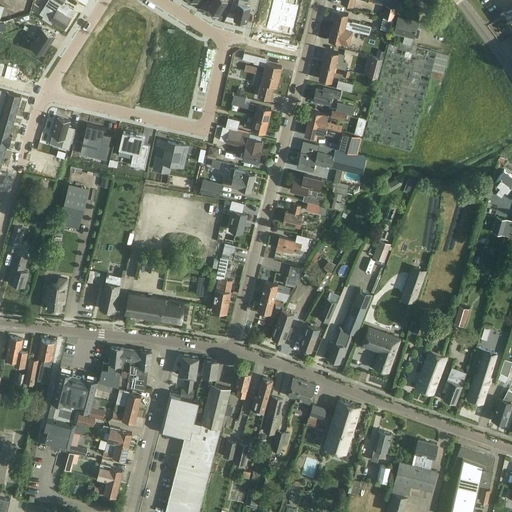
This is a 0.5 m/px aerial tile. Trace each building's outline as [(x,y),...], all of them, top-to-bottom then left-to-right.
[(48,0),(40,13),(45,17),(44,18),(53,24),(55,22),(66,30),(70,24),(71,23),(78,13),(65,4),(67,0),(48,0)] [(213,0),(208,9),(218,15),(227,0),(213,0)] [(245,0),(238,0),(234,20),(246,23),(249,9),(256,11),(258,0),(248,0),(248,1),(245,0)] [(278,3),(275,14),(298,19),(301,8),(285,4),(286,0),(280,0),(279,3),(278,3)] [(383,15),(383,17),(393,20),(394,17),(396,8),(386,5),(383,15)] [(334,19),(332,25),(344,28),(352,30),(352,29),(354,30),(359,31),(362,32),(366,33),(369,33),(371,25),(352,20),(352,22),(346,20),(348,13),(346,13),(336,10),(336,11),(333,10),(331,18),(334,19)] [(275,14),(272,26),(273,26),(272,32),(278,33),(280,27),(296,31),(298,19),(275,14)] [(443,73),(446,64),(448,54),(411,45),(413,37),(413,38),(418,22),(398,16),(394,32),(405,35),(403,42),(390,39),(363,138),(410,151),(430,78),(441,81),(443,73)] [(20,17),(10,20),(13,30),(24,27),(20,17)] [(383,17),(380,29),(390,31),(393,20),(383,17)] [(349,44),(352,30),(344,28),(332,25),(329,39),(341,42),(349,44)] [(42,28),(30,46),(43,54),(55,36),(42,28)] [(445,36),(443,42),(455,45),(457,39),(445,36)] [(326,49),(322,64),(335,67),(344,69),(346,62),(342,61),(344,54),(336,52),(326,49)] [(378,49),(376,56),(382,58),(384,51),(378,49)] [(263,72),(279,76),(282,66),(264,62),(265,57),(244,52),(243,58),(254,61),(254,63),(265,66),(263,72)] [(372,56),(367,74),(377,77),(382,58),(376,56),(372,56)] [(319,78),(329,81),(331,81),(335,67),(322,64),(319,78)] [(258,95),(258,96),(268,98),(272,84),(277,86),(279,76),(263,72),(258,95)] [(336,88),(351,91),(353,84),(338,80),(336,88)] [(0,88),(0,102),(18,108),(21,95),(0,88)] [(238,88),(236,94),(243,96),(245,89),(238,88)] [(324,88),(323,90),(316,88),(313,100),(330,104),(332,96),(339,98),(341,92),(324,88)] [(256,110),(254,117),(268,120),(271,108),(257,104),(257,105),(249,103),(249,104),(244,102),(246,97),(243,96),(236,94),(234,94),(233,98),(232,97),(231,102),(232,102),(232,103),(248,108),(256,110)] [(0,116),(14,120),(18,108),(0,102),(0,116)] [(336,110),(352,114),(354,106),(338,102),(336,110)] [(322,113),(320,112),(311,110),(308,122),(335,129),(341,131),(341,130),(343,126),(326,122),(328,114),(322,113)] [(344,119),(345,113),(332,110),(330,116),(344,119)] [(0,129),(12,133),(11,132),(14,120),(0,116),(0,129)] [(64,139),(62,147),(69,149),(75,128),(69,126),(70,121),(71,121),(71,120),(57,116),(57,117),(58,117),(52,135),(52,136),(64,139)] [(237,129),(240,120),(228,117),(226,126),(237,129)] [(268,120),(254,117),(253,123),(245,121),(243,126),(251,128),(251,129),(265,132),(268,120)] [(305,135),(314,137),(316,138),(317,132),(333,136),(335,129),(308,122),(305,135)] [(87,123),(83,142),(80,153),(92,155),(106,159),(112,136),(103,133),(104,127),(87,123)] [(355,133),(362,131),(360,123),(353,125),(355,133)] [(243,158),(248,160),(258,162),(261,149),(260,149),(262,140),(254,138),(248,137),(249,133),(225,127),(222,139),(246,145),(243,158)] [(0,143),(8,146),(12,133),(0,129),(0,143)] [(341,131),(337,148),(357,153),(361,137),(361,136),(354,134),(341,130),(341,131)] [(124,131),(120,147),(134,150),(130,164),(145,168),(150,144),(141,142),(143,136),(133,133),(130,132),(130,133),(124,131)] [(160,138),(153,168),(169,172),(171,164),(183,167),(189,145),(160,138)] [(300,153),(363,168),(366,155),(357,153),(337,148),(335,148),(303,140),(300,153)] [(209,146),(207,155),(216,157),(219,148),(209,146)] [(315,162),(337,167),(334,181),(340,182),(343,169),(361,173),(363,168),(300,153),(297,165),(313,169),(315,162)] [(213,160),(211,166),(219,169),(221,162),(213,160)] [(231,178),(233,179),(232,184),(240,186),(239,187),(251,190),(255,173),(244,171),(244,170),(232,167),(230,173),(231,178)] [(511,183),(511,175),(504,169),(495,182),(501,187),(496,193),(500,196),(500,197),(501,196),(502,197),(507,189),(508,189),(511,183)] [(291,189),(301,192),(306,193),(304,200),(320,204),(322,196),(316,195),(318,188),(319,188),(321,179),(303,174),(302,179),(294,177),(291,189)] [(397,177),(387,185),(391,191),(402,183),(397,177)] [(203,179),(200,192),(219,197),(223,184),(203,179)] [(342,210),(344,204),(349,185),(334,181),(331,191),(335,192),(331,206),(342,210)] [(57,223),(79,229),(89,190),(69,184),(57,223)] [(232,220),(244,223),(247,214),(242,212),(244,203),(232,200),(229,210),(232,211),(231,216),(233,216),(232,220)] [(318,213),(320,205),(308,202),(306,210),(318,213)] [(283,222),(293,224),(299,226),(302,214),(299,214),(301,205),(293,203),(291,212),(286,210),(283,222)] [(506,219),(496,216),(492,232),(502,234),(506,219)] [(230,229),(232,229),(242,232),(244,223),(232,220),(230,229)] [(22,228),(15,226),(10,242),(17,243),(22,228)] [(295,240),(289,238),(279,236),(276,247),(292,251),(293,248),(306,251),(309,237),(297,234),(295,240)] [(373,257),(384,261),(391,244),(379,240),(373,257)] [(498,240),(496,248),(502,249),(504,242),(498,240)] [(224,246),(221,257),(233,260),(235,248),(224,246)] [(15,252),(12,263),(9,272),(12,273),(10,281),(24,285),(28,271),(23,270),(27,256),(15,252)] [(323,267),(323,266),(312,285),(321,290),(332,271),(331,271),(336,264),(327,259),(323,267)] [(412,265),(401,298),(415,303),(427,270),(412,265)] [(304,274),(301,279),(306,282),(309,276),(304,274)] [(107,310),(114,277),(107,275),(102,298),(100,308),(107,310)] [(297,277),(287,275),(285,284),(295,286),(297,277)] [(46,283),(44,303),(47,303),(46,310),(61,312),(62,303),(66,303),(68,277),(57,276),(57,281),(53,280),(53,283),(46,283)] [(114,277),(107,310),(114,311),(121,279),(114,277)] [(216,289),(214,300),(212,310),(227,313),(231,292),(230,292),(232,281),(221,279),(219,289),(216,289)] [(265,281),(261,296),(284,301),(286,301),(289,293),(276,290),(278,284),(265,281)] [(359,288),(342,330),(355,335),(372,293),(359,288)] [(311,289),(299,309),(306,313),(318,293),(311,289)] [(128,293),(127,303),(125,313),(181,322),(185,302),(128,293)] [(284,301),(261,296),(258,310),(270,314),(273,301),(276,302),(275,304),(283,306),(284,301)] [(327,298),(319,317),(328,321),(336,302),(331,299),(328,298),(327,298)] [(458,303),(454,320),(465,324),(470,307),(458,303)] [(284,342),(294,313),(282,309),(272,337),(284,342)] [(415,323),(411,334),(417,335),(418,331),(420,325),(421,324),(415,323)] [(420,325),(418,331),(425,333),(427,327),(420,325)] [(305,331),(303,338),(299,347),(311,351),(317,336),(320,329),(313,326),(313,327),(312,326),(305,331)] [(400,338),(369,327),(362,344),(379,350),(373,366),(388,372),(400,338)] [(487,340),(489,331),(484,329),(481,338),(487,340)] [(336,336),(332,348),(328,358),(339,362),(342,354),(344,355),(351,335),(341,332),(339,337),(336,336)] [(6,358),(16,360),(15,364),(25,366),(28,351),(21,349),(23,338),(10,336),(6,358)] [(39,348),(38,355),(45,356),(44,364),(50,365),(53,351),(55,341),(41,339),(39,348)] [(128,387),(132,349),(123,348),(110,347),(109,363),(103,362),(103,367),(101,367),(98,379),(113,383),(128,387)] [(475,372),(470,389),(467,398),(483,403),(490,377),(489,376),(496,352),(477,347),(470,371),(475,372)] [(139,366),(140,350),(132,349),(128,387),(146,391),(148,367),(139,366)] [(448,356),(429,349),(415,387),(433,394),(448,356)] [(139,366),(148,367),(151,367),(153,351),(141,350),(140,350),(139,366)] [(195,377),(199,357),(183,355),(180,375),(187,376),(185,389),(182,388),(181,395),(192,397),(193,390),(191,390),(193,377),(195,377)] [(31,358),(28,373),(26,383),(34,384),(38,359),(31,358)] [(204,358),(203,368),(202,374),(209,375),(208,383),(211,384),(211,383),(215,384),(219,360),(204,358)] [(504,358),(500,372),(501,373),(508,377),(508,376),(511,363),(511,360),(507,359),(504,358)] [(452,367),(447,380),(443,389),(446,390),(443,397),(455,402),(467,373),(452,367)] [(59,369),(40,444),(69,451),(69,450),(71,445),(79,414),(80,407),(90,409),(91,406),(98,379),(59,369)] [(239,370),(237,380),(235,386),(239,387),(237,396),(245,398),(249,383),(251,373),(239,370)] [(25,373),(19,372),(17,382),(23,383),(25,373)] [(273,379),(263,376),(257,396),(255,396),(251,409),(263,413),(273,379)] [(287,394),(309,402),(316,384),(293,376),(287,394)] [(97,383),(96,388),(111,391),(113,383),(98,379),(97,383)] [(165,511),(167,511),(199,511),(230,388),(215,384),(211,383),(211,384),(201,422),(194,420),(190,437),(184,436),(165,511)] [(120,389),(118,394),(116,403),(125,406),(138,409),(141,395),(129,392),(129,391),(120,389)] [(506,423),(509,414),(511,404),(511,392),(508,391),(505,399),(499,397),(492,419),(506,423)] [(163,430),(184,436),(190,437),(194,420),(199,402),(181,397),(171,394),(163,430)] [(272,396),(270,406),(264,431),(275,433),(283,399),(272,396)] [(339,399),(336,408),(323,445),(345,452),(361,406),(339,399)] [(313,404),(309,414),(319,417),(322,407),(313,404)] [(88,416),(95,418),(103,420),(106,410),(91,406),(90,409),(88,416)] [(135,422),(138,409),(125,406),(123,414),(114,412),(112,418),(122,420),(122,419),(135,422)] [(95,418),(88,416),(79,414),(77,422),(93,426),(95,418)] [(309,417),(306,424),(314,427),(316,420),(309,417)] [(109,431),(110,432),(107,440),(129,446),(132,432),(120,429),(120,428),(110,426),(109,431)] [(387,451),(389,442),(391,433),(378,429),(371,460),(376,461),(380,449),(387,451)] [(287,447),(288,440),(290,433),(278,430),(273,449),(281,451),(283,446),(287,447)] [(223,455),(233,458),(237,442),(227,439),(223,455)] [(434,457),(435,454),(437,444),(418,439),(415,453),(416,453),(414,465),(399,461),(386,511),(403,511),(410,485),(431,490),(436,470),(431,469),(433,457),(434,457)] [(107,440),(105,449),(104,449),(103,455),(113,457),(113,456),(125,459),(129,446),(107,440)] [(234,462),(244,464),(249,445),(238,442),(234,462)] [(71,445),(69,450),(86,454),(87,449),(71,445)] [(451,472),(459,475),(450,511),(472,511),(479,485),(489,487),(493,470),(492,470),(495,457),(461,445),(451,472)] [(69,451),(64,468),(71,470),(74,462),(76,463),(77,457),(78,453),(69,451)] [(97,477),(119,483),(123,469),(110,466),(111,465),(101,463),(99,469),(97,477)] [(388,482),(387,482),(390,466),(380,464),(375,485),(387,487),(388,482)] [(93,492),(94,492),(103,495),(104,493),(116,496),(119,483),(97,477),(97,478),(107,480),(105,489),(95,486),(88,484),(87,489),(94,491),(93,492)] [(354,479),(351,492),(358,493),(361,481),(354,479)] [(487,502),(490,489),(482,487),(479,500),(487,502)] [(289,501),(296,502),(299,489),(292,488),(290,492),(291,493),(291,494),(290,493),(289,501)] [(0,511),(6,511),(10,500),(0,497),(0,511)]
